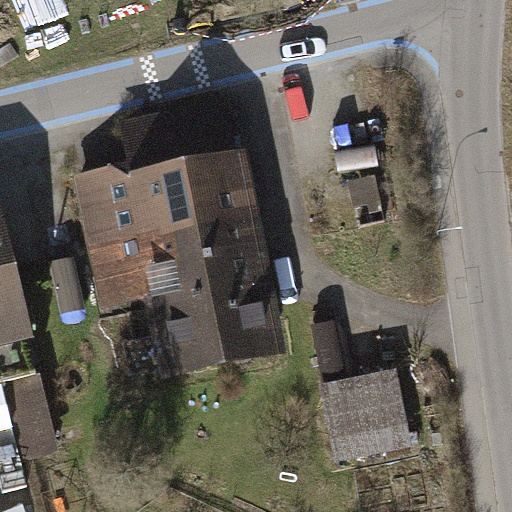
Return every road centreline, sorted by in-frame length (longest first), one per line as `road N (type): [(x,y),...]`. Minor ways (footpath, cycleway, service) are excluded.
road 1 (tertiary): [(455,15),(376,27),(0,120)]
road 2 (tertiary): [(511,432),(476,100),(455,15)]
